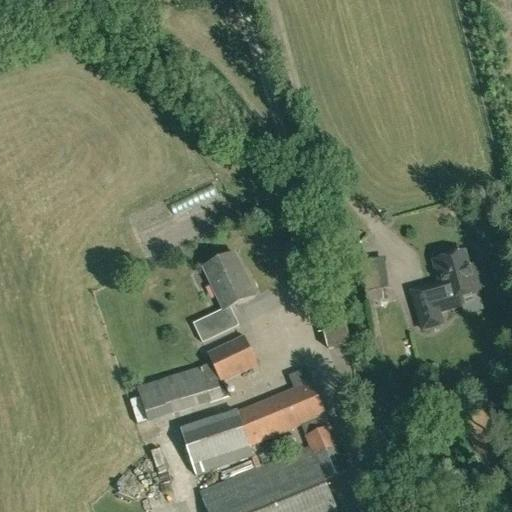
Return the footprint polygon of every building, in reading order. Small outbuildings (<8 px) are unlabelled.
[(454,0),(460,29),(490,24),(486,0),(454,0)] [(511,179),(511,54),(479,62),(483,84),(482,84),(504,182),(511,179)] [(200,99),(174,118),(200,151),(228,132),(200,99)] [(431,286),(412,292),(423,330),(442,325),(439,313),(463,306),(466,316),(485,311),(479,291),(472,267),(468,268),(464,253),(434,262),(439,278),(440,278),(442,286),(432,288),(431,286)] [(224,312),(231,309),(255,297),(234,254),(204,268),(224,311),(224,312)] [(384,269),(383,258),(363,261),(364,271),(384,269)] [(224,312),(224,311),(194,325),(203,344),(239,327),(231,309),(224,312)] [(348,309),(327,313),(335,347),(356,342),(348,309)] [(212,363),(223,383),(258,366),(244,337),(208,355),(212,363)] [(229,397),(223,383),(212,363),(200,367),(212,402),(229,397)] [(294,390),(312,383),(307,369),(289,376),(294,390)] [(306,438),(331,429),(312,383),(294,390),(238,414),(239,418),(249,448),(301,426),(306,438)] [(195,476),(252,457),(249,448),(239,418),(202,430),(202,431),(183,437),(195,476)] [(310,449),(325,481),(349,472),(331,429),(306,438),(310,449)] [(155,443),(144,447),(152,471),(163,467),(155,443)] [(337,511),(325,481),(310,449),(200,495),(206,511),(337,511)]
